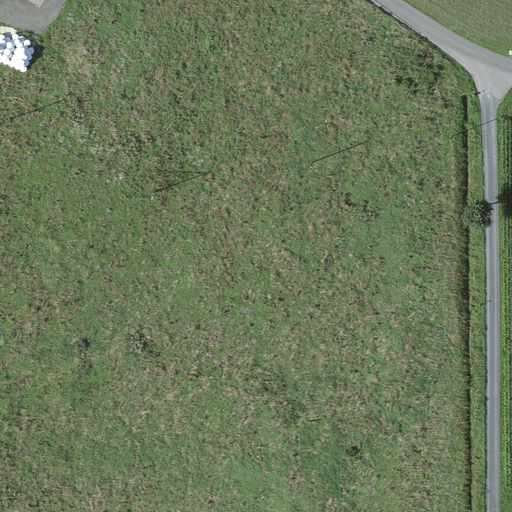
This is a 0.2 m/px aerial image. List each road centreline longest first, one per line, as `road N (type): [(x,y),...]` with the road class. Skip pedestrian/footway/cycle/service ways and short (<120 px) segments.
road 1 (track): [(493,511),(490,67),(511,72)]
road 2 (residential): [(383,0),(490,67)]
